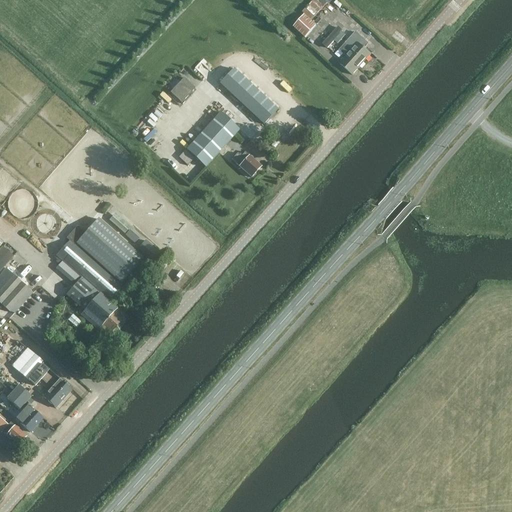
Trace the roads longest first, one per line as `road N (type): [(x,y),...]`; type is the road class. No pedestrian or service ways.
road 1 (tertiary): [(3,511),(462,0)]
road 2 (secondary): [(113,511),(511,66)]
road 3 (unknown): [(301,108),(245,58),(224,64),(208,89),(259,137),(275,135)]
road 4 (unknown): [(105,398),(35,333),(38,292)]
